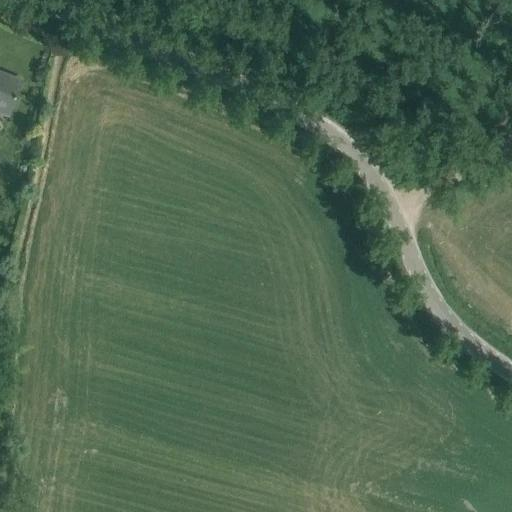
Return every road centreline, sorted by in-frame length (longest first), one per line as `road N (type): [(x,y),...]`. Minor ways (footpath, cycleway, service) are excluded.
road 1 (tertiary): [(511,370),(456,330),(435,299),(388,182),(351,139),(17,0)]
road 2 (track): [(511,128),(491,147),(388,182)]
